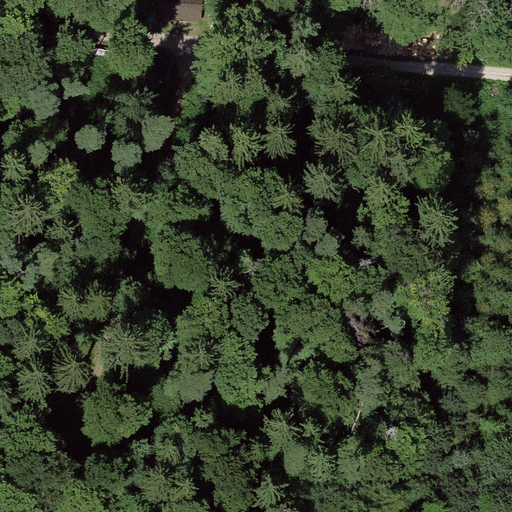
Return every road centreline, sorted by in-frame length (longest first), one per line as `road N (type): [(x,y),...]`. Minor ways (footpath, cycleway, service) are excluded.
road 1 (track): [(0,19),(511,75)]
road 2 (track): [(199,39),(82,417)]
